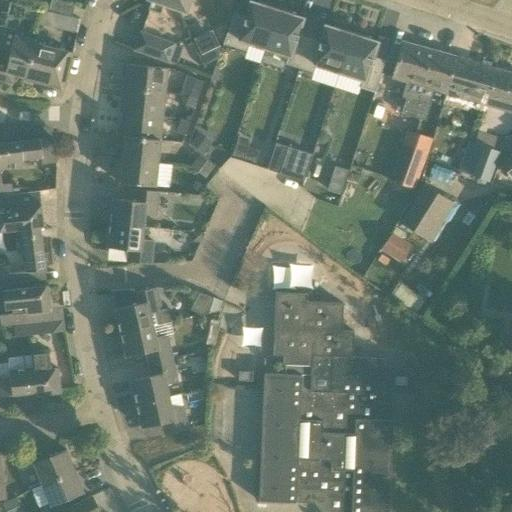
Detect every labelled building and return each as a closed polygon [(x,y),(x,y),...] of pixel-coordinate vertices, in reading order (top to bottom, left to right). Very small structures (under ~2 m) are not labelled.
[(75,4),(60,0),(50,0),(48,10),(71,16),(75,4)] [(150,0),(151,0),(148,10),(160,14),(164,4),(185,12),(189,0),(150,0)] [(234,12),(223,44),(246,52),(249,44),(264,49),(277,8),(260,3),(259,5),(251,3),(246,16),(234,12)] [(277,8),(264,49),(288,56),(285,64),(299,69),(309,37),(298,33),(302,19),(293,16),(294,14),(277,8)] [(309,37),(299,69),(313,73),(315,65),(339,72),(352,32),(335,27),(334,29),(325,26),(321,40),(309,37)] [(25,80),(34,44),(34,40),(16,36),(17,30),(5,27),(0,48),(0,81),(12,84),(14,74),(25,77),(24,80),(25,80)] [(216,29),(197,36),(207,63),(226,55),(216,29)] [(174,44),(140,32),(134,50),(168,62),(174,44)] [(360,88),(374,93),(385,61),(372,57),(377,43),(368,40),(369,38),(352,32),(339,72),(362,80),(360,87),(360,88)] [(413,117),(432,50),(403,42),(393,78),(405,82),(401,97),(405,98),(401,113),(413,117)] [(25,80),(64,89),(72,53),(34,44),(25,80)] [(445,93),(455,57),(432,50),(413,117),(425,120),(430,104),(429,103),(433,89),(445,93)] [(485,105),(495,68),(455,57),(445,93),(485,105)] [(127,64),(124,88),(165,93),(167,69),(127,64)] [(511,73),(495,68),(485,105),(511,112),(511,73)] [(194,79),(189,92),(198,95),(202,81),(194,79)] [(122,112),(162,116),(165,93),(124,88),(122,112)] [(194,109),(198,95),(189,92),(185,106),(194,109)] [(120,135),(160,139),(162,116),(122,112),(120,135)] [(181,119),(177,132),(184,135),(189,122),(181,119)] [(406,131),(389,179),(413,188),(430,140),(406,131)] [(157,162),(160,139),(120,135),(119,137),(124,137),(122,159),(157,162)] [(0,143),(0,167),(0,168),(23,166),(22,159),(40,157),(41,164),(56,162),(54,138),(39,140),(39,139),(0,143)] [(487,181),(498,151),(464,139),(461,150),(463,151),(456,170),(487,181)] [(259,151),(236,143),(232,155),(255,163),(259,151)] [(304,182),(312,155),(288,147),(279,174),(304,182)] [(511,177),(511,154),(501,162),(511,177)] [(209,172),(213,166),(199,155),(195,161),(209,172)] [(122,159),(120,183),(155,186),(157,162),(122,159)] [(209,172),(195,161),(190,167),(204,178),(209,172)] [(3,195),(12,194),(11,183),(2,184),(3,195)] [(425,187),(403,221),(430,238),(452,204),(425,187)] [(110,223),(144,227),(146,213),(156,214),(159,192),(134,189),(133,201),(112,199),(110,223)] [(0,231),(16,230),(15,229),(39,227),(43,227),(40,202),(39,202),(38,191),(12,194),(3,195),(3,196),(0,196),(0,231)] [(110,223),(107,247),(128,250),(127,262),(151,264),(154,241),(143,239),(144,227),(110,223)] [(42,253),(39,227),(15,229),(16,230),(0,231),(2,248),(8,252),(18,250),(18,254),(25,253),(27,271),(44,269),(44,266),(49,266),(48,253),(42,253)] [(412,246),(392,233),(380,250),(401,263),(412,246)] [(0,284),(10,283),(20,282),(18,272),(10,273),(9,267),(0,267),(0,284)] [(35,287),(4,291),(6,309),(12,308),(12,315),(0,315),(0,319),(1,328),(14,326),(23,325),(23,324),(35,323),(34,312),(50,311),(47,286),(35,287)] [(120,333),(152,326),(171,322),(168,310),(165,309),(159,311),(159,310),(160,310),(155,288),(132,293),(135,304),(115,309),(120,333)] [(266,375),(261,500),(258,500),(258,501),(296,502),(296,498),(315,498),(327,511),(326,511),(388,511),(392,421),(393,403),(382,403),(383,395),(383,394),(393,395),(394,367),(384,367),(384,358),(383,358),(383,361),(352,359),(353,331),(341,330),(343,303),(306,301),(306,293),(275,292),(273,353),(288,354),(287,375),(266,375)] [(23,324),(23,325),(25,336),(65,332),(63,320),(35,323),(23,324)] [(14,326),(15,337),(25,336),(23,325),(14,326)] [(152,326),(120,333),(125,356),(146,352),(148,364),(171,359),(166,335),(155,338),(152,326)] [(32,367),(36,392),(35,392),(35,395),(60,392),(57,368),(50,369),(48,350),(31,352),(31,355),(32,367)] [(0,395),(35,392),(36,392),(32,367),(31,355),(8,358),(8,362),(0,363),(0,395)] [(171,359),(148,364),(151,375),(131,380),(136,403),(168,396),(165,384),(176,381),(171,359)] [(179,394),(168,396),(136,403),(141,428),(162,423),(164,435),(187,430),(179,394)] [(42,484),(74,471),(66,449),(33,463),(42,484)] [(83,493),(74,471),(42,484),(50,506),(83,493)] [(97,511),(95,508),(98,507),(92,495),(69,507),(71,511),(97,511)] [(6,511),(19,505),(15,498),(2,504),(6,511)]
